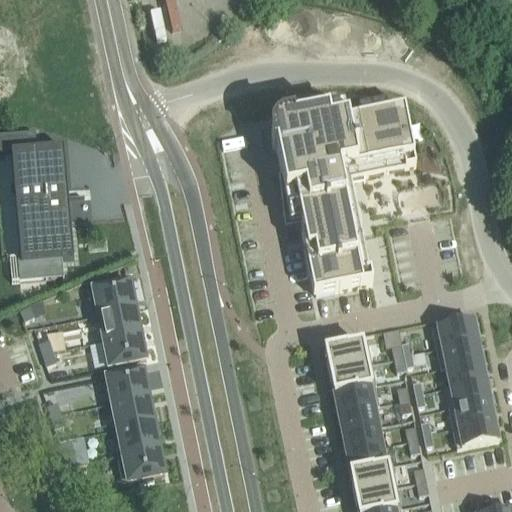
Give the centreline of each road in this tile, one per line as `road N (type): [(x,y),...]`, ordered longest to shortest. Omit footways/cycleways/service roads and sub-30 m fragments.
road 1 (tertiary): [(510,285),(487,245),(463,133),(410,77),(264,71),(130,104)]
road 2 (secondary): [(257,511),(189,180),(160,126),(130,104)]
road 3 (secondary): [(130,104),(161,194),(227,511)]
road 4 (residential): [(288,337),(510,285)]
road 5 (residential): [(288,337),(248,134)]
road 6 (residential): [(308,511),(276,355),(288,337)]
